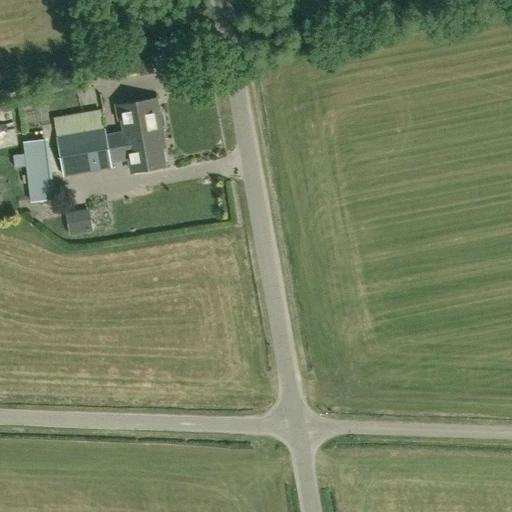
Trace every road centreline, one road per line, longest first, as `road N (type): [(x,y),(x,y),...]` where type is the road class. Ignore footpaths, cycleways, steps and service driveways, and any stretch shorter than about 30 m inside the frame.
road 1 (unclassified): [(296,426),(221,0)]
road 2 (unclassified): [(296,426),(0,414)]
road 3 (unclassified): [(511,433),(296,426)]
